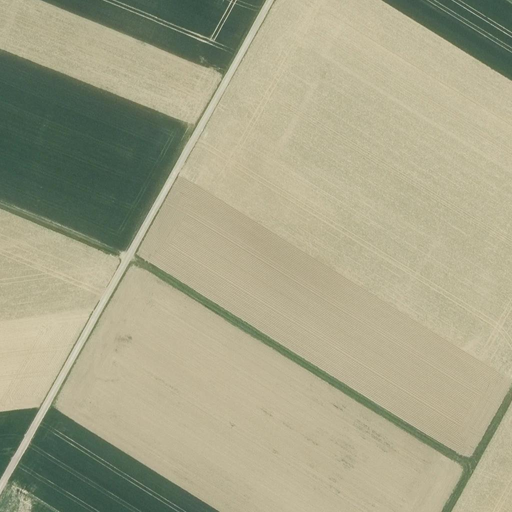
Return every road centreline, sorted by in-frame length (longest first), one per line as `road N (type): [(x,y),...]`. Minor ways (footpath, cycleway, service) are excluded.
road 1 (track): [(0,489),(270,0)]
road 2 (track): [(126,259),(478,475),(511,415)]
road 3 (track): [(126,259),(0,207)]
